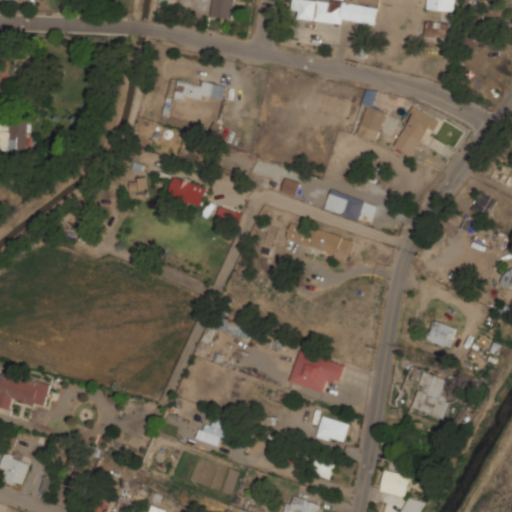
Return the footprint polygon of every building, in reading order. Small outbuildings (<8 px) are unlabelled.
[(233,18),(235,0),(212,0),(211,15),(233,18)] [(379,5),(332,0),(294,0),(293,16),(377,25),(379,5)] [(457,10),(457,0),(428,0),(428,9),(457,10)] [(448,37),(448,21),(426,20),(426,36),(448,37)] [(203,100),(204,96),(225,98),(227,84),(179,79),(176,97),(203,100)] [(375,106),(377,90),(366,89),(364,105),(375,106)] [(317,111),(349,115),(350,97),(319,94),(317,111)] [(379,139),(388,111),(368,104),(359,133),(379,139)] [(415,154),(427,128),(435,132),(441,119),(415,106),(397,146),(415,154)] [(0,149),(28,149),(28,121),(0,121),(0,149)] [(493,175),(509,183),(511,177),(511,168),(500,162),(493,175)] [(169,193),(202,205),(209,186),(175,175),(169,193)] [(296,195),(301,181),(287,176),(282,190),(296,195)] [(146,179),(130,179),(131,190),(146,189),(146,179)] [(360,221),(369,202),(334,186),(325,205),(360,221)] [(498,198),(481,190),(471,208),(489,217),(498,198)] [(239,210),(221,207),(216,231),(234,235),(239,210)] [(481,223),(469,216),(463,226),(475,233),(481,223)] [(353,238),(291,221),(286,240),(348,257),(353,238)] [(511,264),(502,281),(511,287),(511,264)] [(427,338),(451,347),(458,328),(435,319),(427,338)] [(251,330),(232,322),(229,330),(248,338),(251,330)] [(326,391),(330,379),(340,382),(346,363),(300,349),(291,381),(326,391)] [(445,418),(452,399),(442,395),(448,379),(426,371),(413,406),(445,418)] [(0,385),(0,405),(10,408),(12,399),(43,405),(48,382),(3,372),(0,385)] [(317,437),(345,443),(350,421),(322,415),(317,437)] [(197,437),(220,446),(230,422),(216,417),(212,427),(203,423),(197,437)] [(21,486),(32,459),(7,449),(0,467),(8,471),(4,479),(21,486)] [(312,472),(332,478),(338,461),(318,454),(312,472)] [(66,495),(80,498),(88,472),(74,468),(66,495)] [(382,490),(405,495),(401,511),(420,511),(423,499),(408,496),(413,475),(386,469),(382,490)] [(55,492),(55,478),(44,478),(43,491),(55,492)] [(319,511),(322,503),(290,493),(283,511),(319,511)] [(107,511),(112,501),(99,496),(94,510),(100,511),(107,511)] [(165,511),(167,509),(149,503),(145,511),(165,511)]
